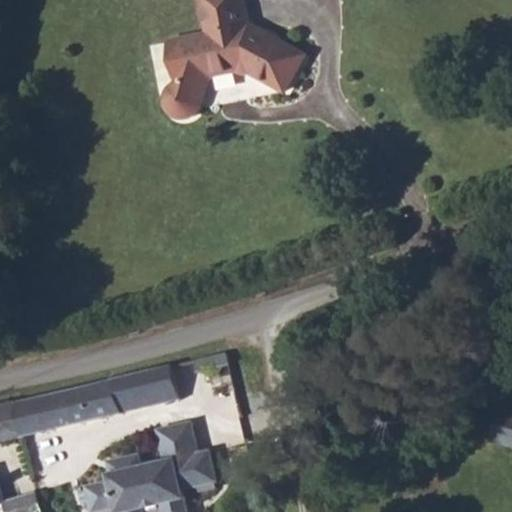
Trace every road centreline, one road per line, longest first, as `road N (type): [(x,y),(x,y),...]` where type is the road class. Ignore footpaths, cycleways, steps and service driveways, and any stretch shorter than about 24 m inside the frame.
road 1 (residential): [(0,381),(265,315),(511,231)]
road 2 (unknown): [(478,242),(338,89),(317,15),(297,1),(272,0)]
